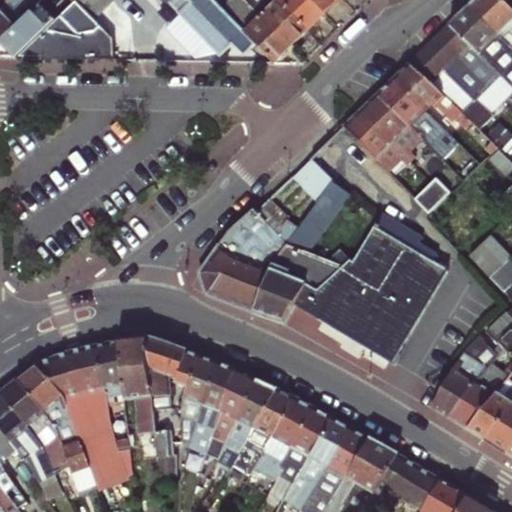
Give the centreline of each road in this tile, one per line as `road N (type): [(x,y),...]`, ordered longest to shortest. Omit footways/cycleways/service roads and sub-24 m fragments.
road 1 (residential): [(144,309),(219,330),(298,366),(511,491)]
road 2 (residential): [(0,95),(213,99),(250,112),(278,139)]
road 3 (residential): [(144,309),(149,275),(168,240),(278,139)]
road 4 (residential): [(278,139),(384,29),(430,0)]
road 5 (residential): [(0,350),(71,316),(144,309)]
